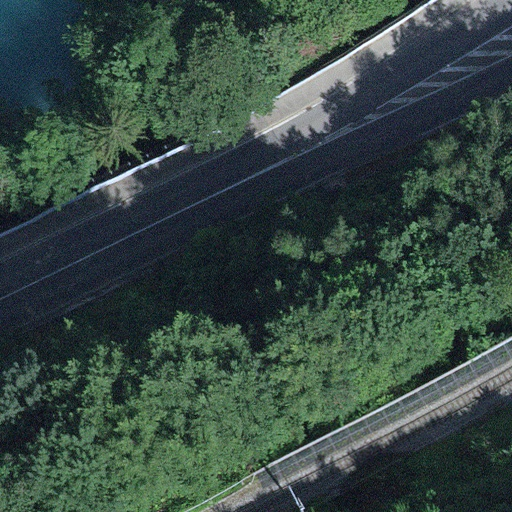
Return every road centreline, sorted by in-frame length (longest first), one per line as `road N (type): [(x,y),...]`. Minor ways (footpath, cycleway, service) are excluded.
road 1 (primary): [(0,299),(282,163)]
road 2 (primary): [(509,0),(282,163)]
road 3 (primary): [(282,163),(395,129),(511,78)]
